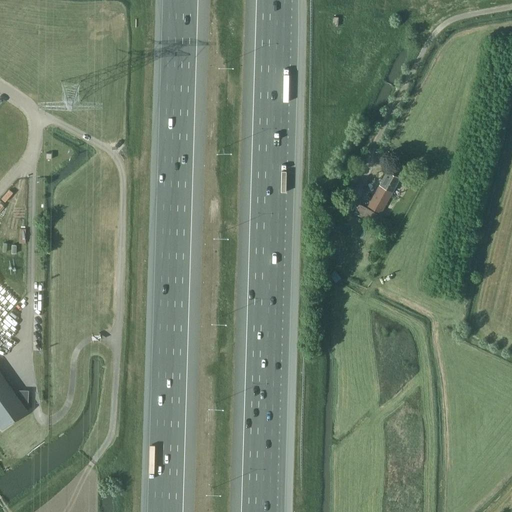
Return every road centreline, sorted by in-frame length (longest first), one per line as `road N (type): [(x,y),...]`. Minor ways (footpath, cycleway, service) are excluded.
road 1 (motorway): [(258,511),(274,0)]
road 2 (motorway): [(180,0),(165,511)]
road 3 (unclassified): [(41,118),(101,145),(121,174),(119,336)]
road 4 (unknown): [(33,157),(20,372)]
road 5 (unclassified): [(119,336),(112,432),(99,455)]
road 6 (unclassified): [(119,336),(83,346),(69,408),(52,421)]
